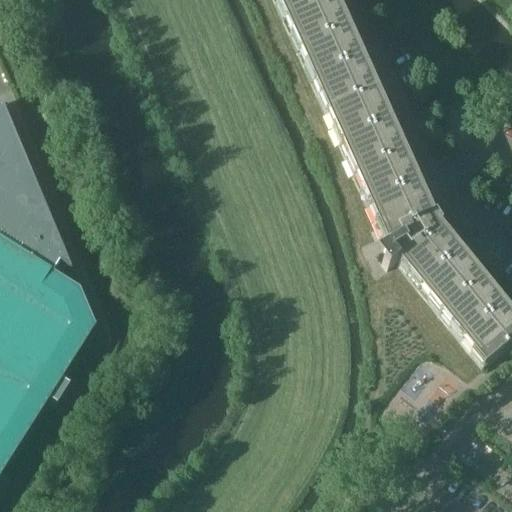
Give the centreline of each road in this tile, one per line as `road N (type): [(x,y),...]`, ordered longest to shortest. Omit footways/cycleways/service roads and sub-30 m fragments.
road 1 (unknown): [(364,31),(460,172)]
road 2 (residential): [(401,511),(466,422),(511,397)]
